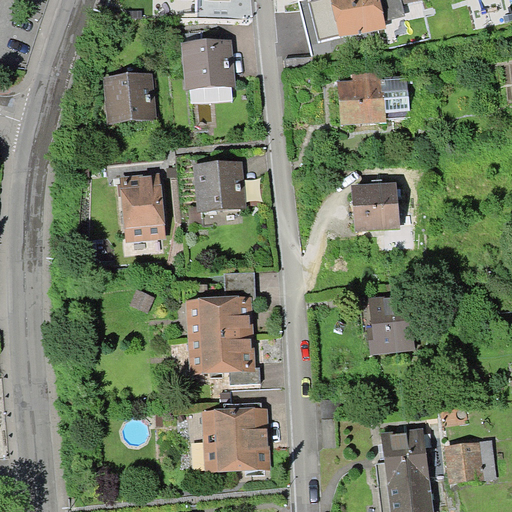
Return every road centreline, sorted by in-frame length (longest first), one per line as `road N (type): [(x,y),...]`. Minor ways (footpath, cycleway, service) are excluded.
road 1 (residential): [(304,511),(264,0)]
road 2 (secondary): [(37,511),(22,249),(38,131)]
road 3 (secondary): [(38,131),(78,0)]
